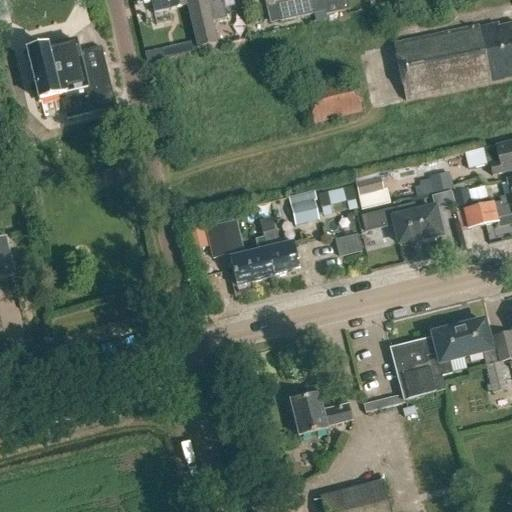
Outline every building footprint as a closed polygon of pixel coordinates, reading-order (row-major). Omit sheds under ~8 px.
[(199,50),(187,0),(136,0),(137,4),(153,0),(167,0),(170,11),(188,7),(198,51),(199,50)] [(187,0),(199,50),(217,46),(211,24),(227,21),(221,0),(187,0)] [(273,0),(275,4),(278,13),(280,23),(290,21),(325,13),(322,0),(273,0)] [(346,0),(322,0),(325,13),(326,17),(350,11),(346,0)] [(511,26),(498,30),(497,26),(479,30),(478,28),(393,46),(405,102),(511,79),(511,26)] [(47,50),(47,49),(47,48),(26,53),(38,102),(65,96),(66,102),(62,103),(67,121),(115,109),(101,49),(78,55),(76,43),(47,50)] [(145,55),(147,64),(168,59),(166,51),(145,55)] [(314,125),(362,113),(355,84),(330,91),(329,84),(305,90),(314,125)] [(489,166),(492,178),(511,173),(511,144),(495,149),(473,154),(477,169),(489,166)] [(109,172),(102,173),(105,188),(129,183),(124,159),(107,163),(109,172)] [(452,190),(452,188),(449,174),(429,178),(430,181),(433,195),(452,190)] [(358,198),(383,192),(379,178),(375,179),(374,177),(355,181),(355,184),(358,198)] [(422,197),(433,195),(430,181),(419,184),(420,187),(422,197)] [(500,200),(501,204),(502,210),(511,207),(511,181),(508,182),(511,198),(500,200)] [(353,188),(344,191),(347,204),(356,201),(353,188)] [(452,194),(456,211),(471,208),(467,190),(452,194)] [(312,193),(288,198),(296,232),(320,226),(312,193)] [(327,194),(319,196),(321,209),(330,207),(327,194)] [(440,210),(454,207),(451,194),(431,198),(433,205),(438,204),(440,210)] [(511,207),(502,210),(501,204),(493,206),(492,205),(463,212),(468,231),(497,225),(496,221),(511,217),(511,207)] [(408,209),(362,220),(365,234),(394,227),(399,246),(421,241),(421,243),(441,238),(434,210),(410,216),(408,209)] [(263,240),(274,279),(298,273),(298,274),(299,273),(292,245),(279,248),(275,233),(273,233),(270,222),(259,224),(263,240)] [(186,226),(184,227),(190,253),(192,253),(208,249),(202,223),(186,226)] [(251,285),(274,279),(263,240),(255,241),(257,251),(243,254),(236,224),(206,231),(213,260),(228,257),(238,296),(253,292),(251,285)] [(358,237),(335,242),(339,260),(362,254),(358,237)] [(0,281),(15,277),(6,239),(0,240),(0,281)] [(511,316),(507,318),(511,334),(493,339),(500,364),(511,361),(511,316)] [(491,353),(483,323),(431,337),(436,355),(425,358),(422,347),(391,355),(403,403),(435,395),(431,381),(452,376),(449,364),(491,353)] [(500,365),(485,368),(491,394),(506,391),(500,365)] [(322,413),(318,397),(290,404),(295,423),(291,426),(293,433),(297,434),(298,438),(326,431),(326,429),(351,423),(347,407),(322,413)] [(390,511),(382,482),(319,499),(322,511),(390,511)]
